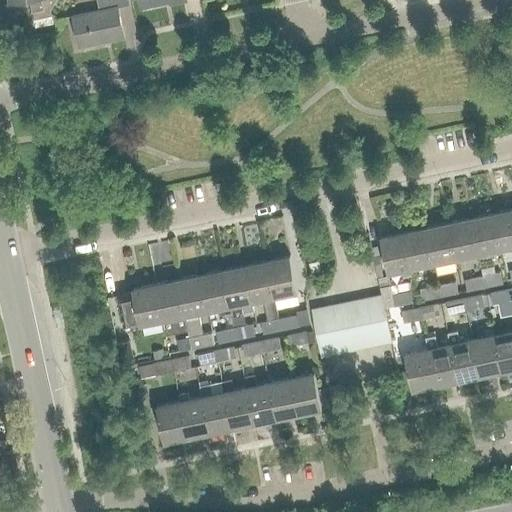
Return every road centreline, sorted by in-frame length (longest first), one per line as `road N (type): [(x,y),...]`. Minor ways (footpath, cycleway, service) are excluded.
road 1 (residential): [(5,256),(511,150)]
road 2 (residential): [(67,511),(338,489),(511,452)]
road 3 (residential): [(0,101),(305,36)]
road 4 (tertiary): [(62,511),(5,256)]
road 5 (residential): [(305,36),(480,0)]
